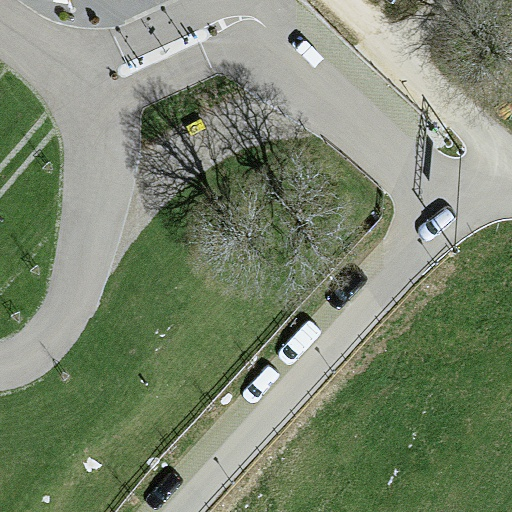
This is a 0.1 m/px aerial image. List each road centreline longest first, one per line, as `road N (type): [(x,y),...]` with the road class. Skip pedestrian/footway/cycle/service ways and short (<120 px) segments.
road 1 (unclassified): [(158,150),(223,6),(465,206)]
road 2 (unclassified): [(465,206),(186,511)]
road 3 (unclassified): [(158,150),(105,226),(58,325),(0,360)]
road 4 (track): [(511,155),(352,0)]
road 5 (unclassified): [(0,41),(158,150)]
